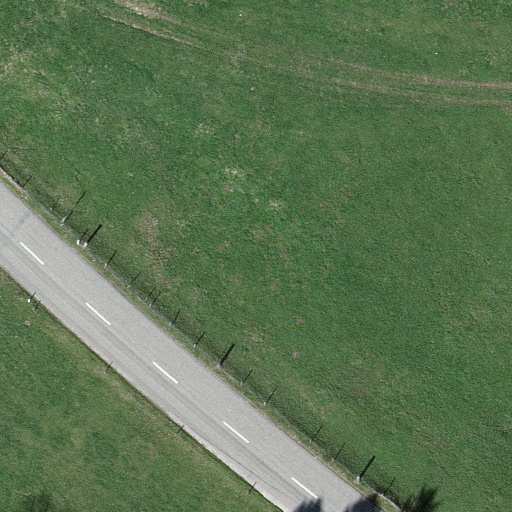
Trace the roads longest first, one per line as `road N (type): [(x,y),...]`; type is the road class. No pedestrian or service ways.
road 1 (tertiary): [(0,221),(169,377),(336,511)]
road 2 (track): [(106,0),(281,61),(357,77),(511,91)]
